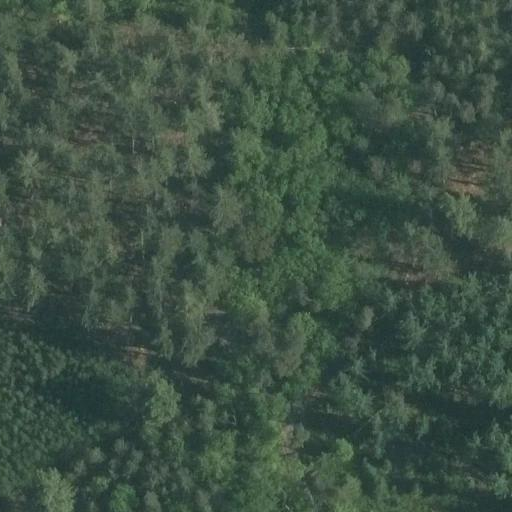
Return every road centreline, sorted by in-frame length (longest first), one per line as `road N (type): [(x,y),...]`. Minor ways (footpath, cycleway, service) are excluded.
road 1 (track): [(312,511),(292,420),(406,245),(420,197),(415,80),(442,0)]
road 2 (track): [(292,420),(260,396),(0,314)]
